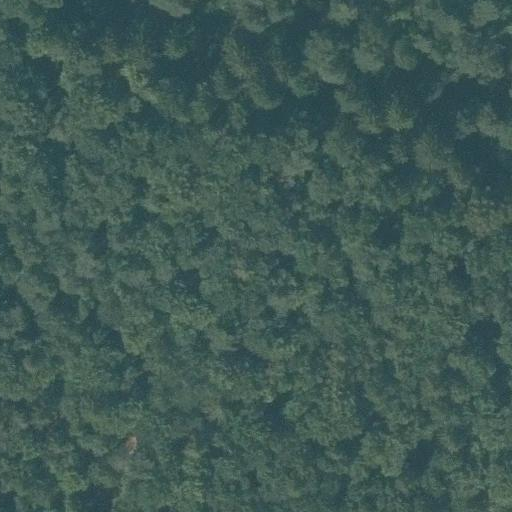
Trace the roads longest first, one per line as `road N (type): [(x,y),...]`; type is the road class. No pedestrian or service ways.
road 1 (track): [(511,143),(72,0)]
road 2 (track): [(511,289),(433,511)]
